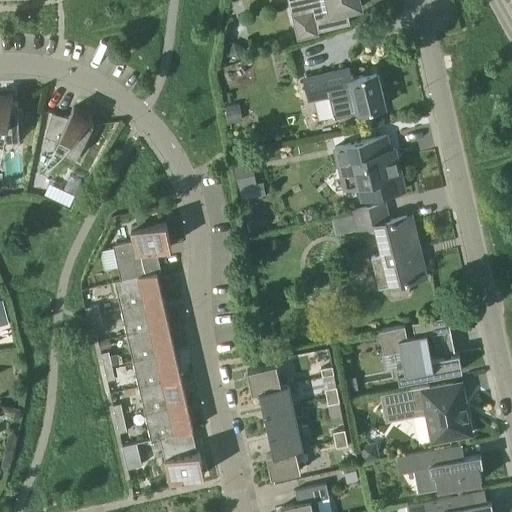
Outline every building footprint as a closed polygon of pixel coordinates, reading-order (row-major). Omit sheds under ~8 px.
[(308,0),(311,12),(293,16),(298,38),(317,34),(316,30),(348,23),(346,12),(361,8),(359,0),(308,0)] [(358,113),(385,106),(377,72),(351,79),(349,69),(303,80),(309,102),(330,97),(329,92),(352,86),(358,113)] [(0,138),(3,139),(1,144),(20,143),(19,133),(22,133),(24,127),(24,124),(24,121),(24,117),(23,114),(21,109),(18,109),(18,101),(13,101),(13,95),(0,95),(0,138)] [(230,125),(242,121),(237,103),(225,107),(230,125)] [(79,153),(81,154),(86,150),(89,144),(92,139),(92,132),(90,131),(93,124),(88,121),(92,117),(73,107),(68,117),(52,113),(45,137),(56,140),(54,145),(61,149),(58,153),(74,162),(79,153)] [(390,150),(386,135),(335,147),(345,189),(358,186),(362,200),(405,190),(395,148),(390,150)] [(240,188),(257,184),(251,153),(233,157),(240,188)] [(379,287),(386,285),(388,294),(393,299),(407,296),(409,289),(407,282),(426,277),(421,258),(417,258),(407,216),(389,221),(384,203),(353,210),(358,229),(376,225),(383,255),(372,257),(379,287)] [(115,282),(157,272),(146,274),(141,253),(171,246),(166,222),(131,230),(133,240),(113,245),(121,280),(115,281),(115,282)] [(121,308),(163,298),(157,272),(115,282),(121,308)] [(127,334),(169,324),(163,298),(121,308),(127,334)] [(86,316),(100,313),(98,305),(85,308),(86,316)] [(86,316),(92,315),(95,328),(103,327),(100,313),(86,316)] [(427,335),(450,331),(448,317),(413,324),(415,337),(407,338),(405,325),(379,330),(383,353),(401,350),(404,365),(396,367),(399,383),(462,370),(459,353),(431,359),(427,335)] [(133,360),(175,351),(169,324),(127,334),(133,360)] [(139,386),(181,377),(175,351),(133,360),(139,386)] [(116,353),(109,355),(109,352),(101,353),(104,367),(122,363),(120,356),(116,353)] [(115,379),(112,365),(122,363),(104,367),(107,381),(115,379)] [(252,392),(288,384),(281,385),(276,364),(247,371),(252,392)] [(322,377),(334,374),(333,366),(321,368),(322,377)] [(326,398),(338,396),(334,374),(322,377),(326,398)] [(145,412),(187,403),(181,377),(139,386),(145,412)] [(432,441),(436,441),(471,434),(461,382),(430,388),(429,385),(380,394),(386,422),(427,414),(432,441)] [(264,412),(293,405),(288,384),(252,392),(252,393),(259,391),(264,412)] [(338,396),(326,398),(331,420),(343,417),(338,396)] [(151,439),(193,429),(187,403),(145,412),(151,439)] [(116,419),(124,417),(121,404),(113,406),(116,419)] [(269,433),(297,426),(293,405),(264,412),(269,433)] [(124,417),(116,419),(119,433),(127,431),(124,417)] [(266,456),(302,447),(297,426),(269,433),(273,453),(266,455),(266,456)] [(170,482),(174,481),(205,474),(199,451),(197,452),(192,430),(193,430),(193,429),(151,439),(151,440),(160,438),(165,459),(164,459),(170,482)] [(335,441),(347,439),(345,430),(333,432),(335,441)] [(335,441),(336,448),(348,446),(347,439),(335,441)] [(137,442),(122,446),(127,468),(142,465),(137,442)] [(361,445),(364,460),(379,458),(376,442),(361,445)] [(480,454),(464,457),(459,458),(457,446),(462,445),(462,444),(397,457),(400,471),(415,468),(420,490),(437,487),(438,489),(482,480),(479,466),(482,465),(480,454)] [(302,447),(266,456),(271,477),(300,471),(295,450),(302,448),(302,447)] [(348,482),(361,479),(358,466),(345,470),(348,482)] [(319,511),(317,500),(329,497),(326,483),(295,490),(298,503),(282,507),(282,511),(319,511)] [(472,491),(467,492),(408,504),(409,511),(492,511),(493,511),(491,501),(470,505),(468,493),(473,492),(472,491)]
